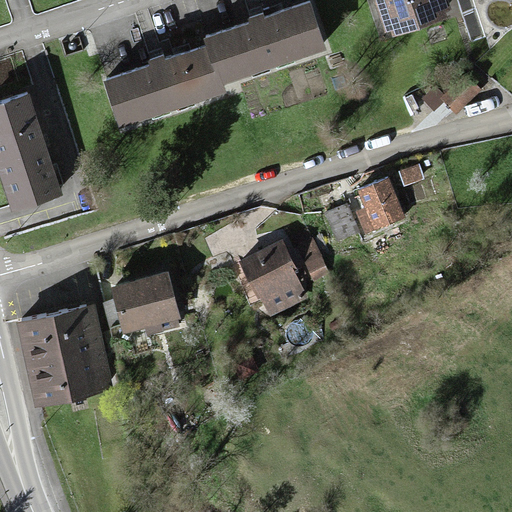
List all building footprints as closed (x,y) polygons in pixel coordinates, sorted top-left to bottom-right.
[(200,44),(105,72),(118,113),(216,85),(211,69),(320,37),(309,0),(286,0),(195,27),(200,44)] [(444,0),(375,0),(386,31),(448,10),(444,0)] [(458,0),(471,39),(483,35),(471,0),(458,0)] [(466,72),(440,93),(454,111),(480,90),(466,72)] [(22,92),(0,99),(0,203),(0,204),(53,186),(22,92)] [(386,173),(353,187),(371,226),(403,212),(386,173)] [(284,242),(243,259),(266,316),(307,299),(284,242)] [(164,266),(108,278),(118,326),(143,321),(145,333),(176,327),(164,266)] [(17,318),(33,396),(105,380),(89,303),(17,318)]
